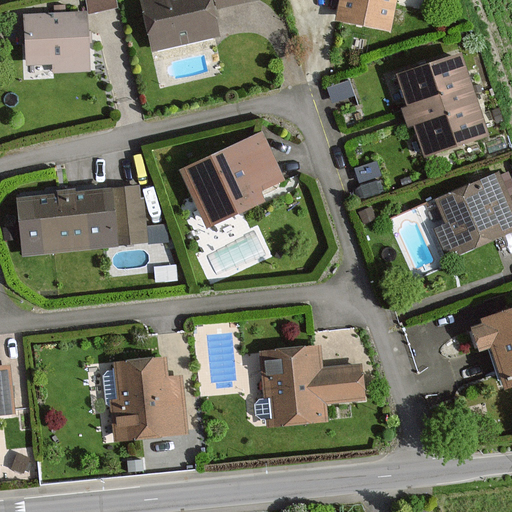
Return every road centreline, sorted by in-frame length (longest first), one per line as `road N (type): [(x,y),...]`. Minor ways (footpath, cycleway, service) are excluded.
road 1 (residential): [(364,285),(313,130),(290,106),(267,104),(0,166)]
road 2 (tertiary): [(424,470),(21,511)]
road 3 (residential): [(364,285),(6,324)]
road 4 (residential): [(424,470),(364,285)]
